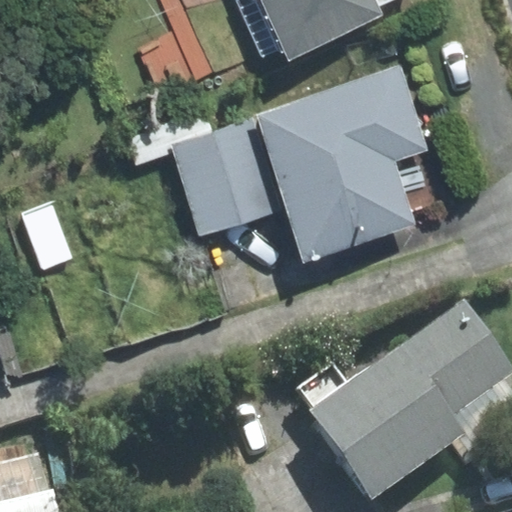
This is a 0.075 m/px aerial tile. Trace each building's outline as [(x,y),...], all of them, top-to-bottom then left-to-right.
[(254,0),(280,58),(378,15),(371,0),(254,0)] [(168,141),(196,235),(280,211),(294,259),(412,225),(392,160),(425,151),(400,65),(248,110),(250,117),(168,141)] [(49,202),(19,214),(42,271),(72,259),(49,202)] [(462,311),(301,424),(364,511),(461,442),(449,425),(511,381),(462,311)] [(52,511),(50,502),(11,511),(52,511)]
